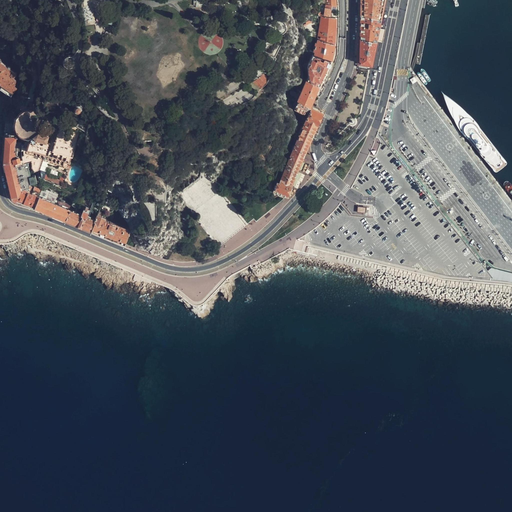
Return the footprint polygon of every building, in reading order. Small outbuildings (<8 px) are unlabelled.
[(384,0),(361,0),(361,16),(381,18),(384,0)] [(378,29),(381,18),(361,16),(361,26),(360,38),(376,41),(378,29)] [(108,32),(111,20),(105,18),(102,30),(108,32)] [(336,43),(336,18),(322,18),(322,42),(336,43)] [(374,55),(376,41),(360,38),(358,38),(357,51),(357,67),(370,69),(371,69),(374,55)] [(100,47),(91,39),(84,45),(92,54),(100,47)] [(0,86),(11,95),(14,89),(13,88),(15,85),(16,79),(14,77),(16,73),(0,60),(0,49),(1,49),(13,58),(15,55),(0,42),(0,86)] [(336,43),(322,42),(320,46),(319,46),(317,52),(319,52),(317,57),(331,60),(334,52),(335,47),(336,43)] [(317,57),(316,56),(309,66),(309,76),(307,80),(320,85),(331,60),(317,57)] [(263,73),(253,82),(260,88),(268,76),(263,73)] [(298,101),(310,106),(315,94),(321,97),(325,87),(320,85),(307,80),(298,101)] [(312,120),(318,123),(323,113),(312,107),(310,106),(298,101),(294,112),(308,117),(307,119),(312,121),(312,120)] [(14,128),(14,129),(15,130),(16,131),(16,132),(17,133),(18,134),(19,135),(20,136),(21,136),(22,137),(23,138),(25,138),(26,138),(27,138),(28,139),(30,139),(31,139),(32,138),(33,138),(34,138),(36,137),(37,137),(38,136),(39,135),(40,134),(41,133),(42,131),(43,130),(43,129),(44,128),(44,127),(45,126),(45,124),(45,123),(45,122),(45,121),(44,119),(44,118),(44,117),(43,116),(42,115),(42,114),(41,113),(40,112),(39,111),(38,110),(37,109),(36,109),(35,108),(34,108),(33,108),(32,107),(31,107),(30,107),(29,107),(28,107),(27,107),(26,108),(25,108),(24,108),(23,109),(22,109),(21,110),(20,110),(19,111),(18,111),(18,112),(17,113),(16,114),(16,115),(15,116),(14,117),(14,118),(14,119),(13,120),(13,121),(13,122),(13,124),(13,125),(13,126),(14,127),(14,128)] [(300,134),(311,139),(315,131),(318,123),(312,120),(312,121),(307,119),(300,134)] [(15,133),(4,133),(4,144),(3,161),(18,158),(15,133)] [(291,153),(303,158),(307,149),(311,139),(300,134),(291,153)] [(45,139),(39,136),(38,137),(37,137),(36,138),(34,139),(33,139),(32,139),(31,140),(30,140),(25,152),(32,155),(33,153),(60,164),(60,165),(68,168),(73,155),(58,149),(58,147),(52,144),(51,146),(43,143),(45,139)] [(283,172),(294,177),(299,167),(303,158),(291,153),(283,172)] [(18,158),(3,161),(7,177),(10,189),(12,197),(15,199),(20,188),(22,180),(26,179),(25,176),(35,175),(34,168),(32,167),(31,161),(32,160),(33,159),(28,157),(18,158)] [(402,165),(338,215),(368,253),(432,203),(402,165)] [(273,188),(287,194),(290,186),(294,177),(283,172),(278,182),(266,177),(267,182),(268,184),(274,186),(273,188)] [(20,188),(15,199),(25,203),(34,207),(42,187),(43,185),(36,182),(32,191),(28,189),(29,186),(27,186),(20,188)] [(42,187),(34,207),(41,210),(55,216),(65,220),(72,204),(62,201),(62,202),(56,200),(58,194),(42,187)] [(72,204),(65,220),(78,225),(91,230),(95,219),(86,216),(91,205),(86,203),(83,209),(72,204)] [(95,219),(91,230),(108,237),(125,244),(131,229),(97,215),(95,219)] [(416,221),(392,239),(413,264),(436,246),(429,238),(427,235),(416,221)] [(445,221),(427,235),(451,265),(469,251),(445,221)] [(315,249),(298,245),(297,250),(314,254),(315,249)]
